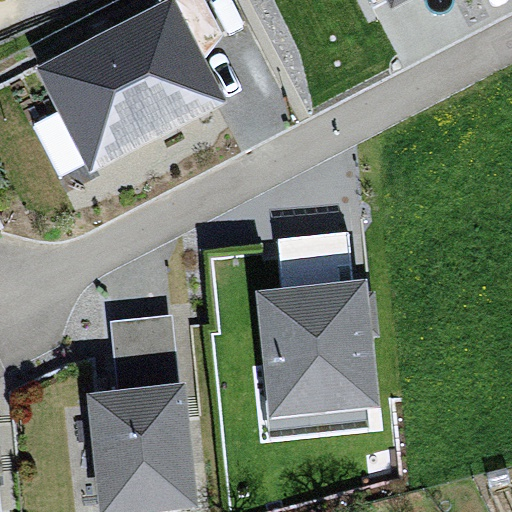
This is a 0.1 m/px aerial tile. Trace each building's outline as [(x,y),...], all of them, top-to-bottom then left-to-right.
[(174,3),(205,63),(224,39),(203,0),(157,0),(156,1),(161,10),(174,3)] [(424,0),(381,0),(390,17),(424,0)] [(82,168),(88,180),(228,108),(205,63),(174,3),(161,10),(34,75),(59,123),(39,133),(62,178),(82,168)] [(355,283),(264,293),(275,399),(367,389),(355,283)] [(93,402),(104,510),(191,501),(180,394),(177,394),(170,314),(109,320),(117,400),(93,402)]
